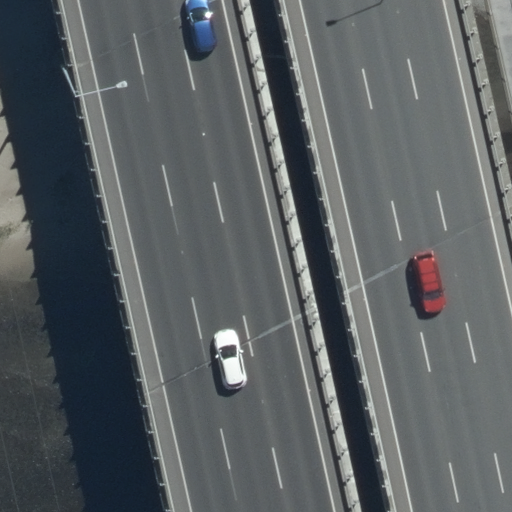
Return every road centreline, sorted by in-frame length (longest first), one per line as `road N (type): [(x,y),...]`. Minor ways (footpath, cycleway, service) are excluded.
road 1 (motorway): [(366,0),(479,511)]
road 2 (motorway): [(259,511),(147,0)]
